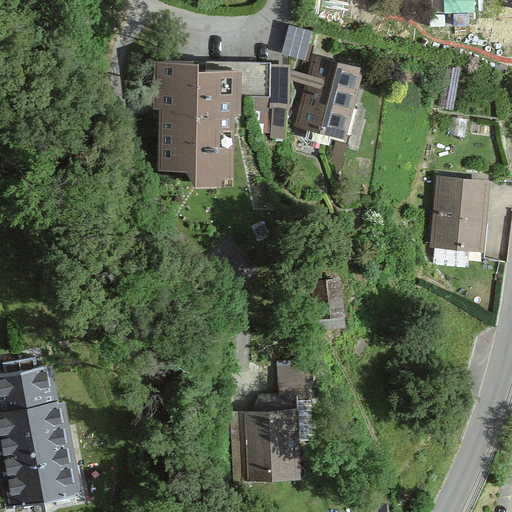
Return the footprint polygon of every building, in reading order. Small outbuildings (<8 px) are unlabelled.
[(288,52),(313,59),(320,29),(296,22),(288,52)] [(345,141),(365,69),(315,56),(296,127),(345,141)] [(242,71),(167,68),(163,179),(237,182),(242,71)] [(491,181),(438,175),(429,250),(483,256),(491,181)] [(345,327),(342,279),(312,281),(315,329),(345,327)] [(307,359),(277,361),(279,401),(309,399),(307,359)] [(0,477),(6,511),(83,496),(65,404),(59,406),(52,368),(0,377),(0,477)] [(240,413),(242,485),(300,483),(297,411),(240,413)]
